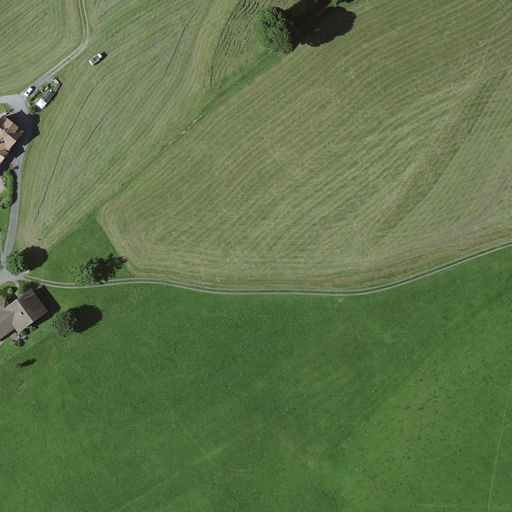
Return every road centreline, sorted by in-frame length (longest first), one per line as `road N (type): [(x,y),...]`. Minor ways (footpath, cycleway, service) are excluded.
road 1 (track): [(511,245),(366,293),(222,291),(148,280),(59,285),(16,276)]
road 2 (unclassified): [(16,276),(6,257),(27,124),(19,102),(0,99)]
